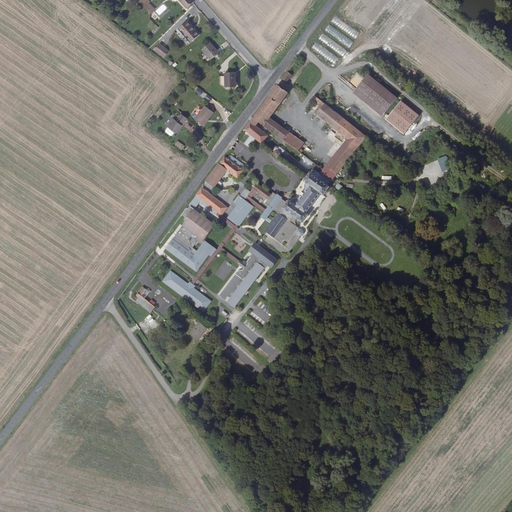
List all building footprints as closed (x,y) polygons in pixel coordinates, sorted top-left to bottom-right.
[(156,8),(147,0),(140,0),(138,2),(151,14),(156,8)] [(194,5),(189,0),(178,0),(189,10),(194,5)] [(157,25),(149,18),(144,22),(153,30),(157,25)] [(201,36),(190,22),(180,29),(192,43),(201,36)] [(328,25),(324,31),(352,49),(356,43),(328,25)] [(329,46),(333,41),(323,33),(319,38),(329,46)] [(321,54),(325,49),(316,42),(312,48),(321,54)] [(219,53),(211,43),(203,50),(211,59),(219,53)] [(171,52),(161,44),(157,51),(167,58),(171,52)] [(342,46),(336,49),(341,58),(347,54),(342,46)] [(296,83),(302,87),(314,71),(309,67),(296,83)] [(292,75),(288,71),(283,78),(287,82),(288,80),(292,75)] [(226,73),(226,76),(222,76),(222,84),(226,85),(226,87),(236,87),(236,72),(226,73)] [(401,99),(371,75),(356,92),(387,118),(401,99)] [(270,119),(288,94),(278,85),(253,119),(259,123),(276,136),(283,141),(288,134),(270,119)] [(198,87),(194,92),(200,96),(203,92),(198,87)] [(318,100),(310,93),(307,96),(319,107),(318,108),(320,110),(318,112),(319,113),(317,116),(347,139),(358,148),(365,138),(318,100)] [(404,135),(420,116),(401,101),(385,121),(404,135)] [(206,126),(215,114),(206,107),(197,119),(206,126)] [(174,121),(167,129),(168,130),(166,132),(173,138),(176,135),(177,136),(180,131),(181,132),(188,123),(181,117),(176,122),(174,121)] [(256,127),(259,123),(253,119),(245,130),(263,144),(269,137),(256,127)] [(347,139),(327,166),(337,174),(358,148),(347,139)] [(268,144),(273,149),(271,152),(276,158),(281,158),(295,170),(307,176),(310,172),(270,141),(268,144)] [(446,156),(437,159),(442,172),(451,169),(446,156)] [(231,157),(229,157),(227,160),(242,171),(244,169),(244,167),(231,157)] [(242,171),(227,160),(224,158),(205,182),(215,190),(228,174),(238,181),(244,173),(242,171)] [(337,174),(327,166),(323,170),(320,174),(325,179),(331,183),(337,174)] [(322,181),(325,179),(320,174),(316,172),(314,175),(313,174),(306,183),(308,184),(312,187),(297,206),(293,203),(292,202),(290,205),(287,203),(285,205),(279,200),(275,197),(274,197),(270,194),(259,186),(259,183),(258,182),(256,181),(254,181),(252,182),(251,183),(251,185),(251,186),(250,188),(253,191),(249,197),(252,199),(257,193),(266,200),(264,204),(267,207),(268,205),(272,209),(271,210),(277,214),(271,221),(269,223),(264,230),(266,232),(263,236),(264,237),(263,238),(282,253),(281,255),(284,258),(286,256),(287,257),(302,237),(304,237),(305,236),(304,233),(302,230),(298,231),(298,229),(295,227),(295,222),(297,220),(298,220),(303,223),(309,215),(307,214),(322,195),(324,196),(330,187),(322,181)] [(298,201),(295,201),(293,203),(297,206),(312,187),(308,184),(306,186),(307,189),(298,201)] [(228,208),(201,189),(180,216),(186,220),(174,236),(191,249),(195,244),(193,243),(196,238),(202,243),(214,226),(194,211),(200,204),(214,215),(216,211),(222,216),(228,208)] [(327,196),(318,210),(323,213),(331,199),(327,196)] [(238,206),(229,218),(238,226),(253,207),(241,197),(235,203),(238,206)] [(267,207),(260,215),(269,223),(271,221),(266,217),(271,210),(272,209),(268,205),(267,207)] [(254,208),(253,207),(238,226),(240,227),(254,208)] [(195,244),(199,247),(202,243),(196,238),(193,243),(195,244)] [(195,262),(170,243),(164,251),(189,270),(195,262)] [(257,246),(251,253),(258,258),(258,257),(261,256),(263,251),(257,246)] [(243,296),(264,268),(266,269),(273,259),(263,251),(261,256),(258,257),(258,258),(259,260),(256,264),(257,266),(256,267),(254,270),(253,271),(248,272),(244,275),(225,301),(234,308),(243,296)] [(266,269),(267,270),(269,267),(270,265),(272,266),(276,261),(273,259),(266,269)] [(179,286),(179,284),(179,282),(168,274),(160,284),(194,310),(202,300),(184,286),(183,286),(182,288),(179,286)] [(135,297),(138,299),(135,302),(152,314),(156,308),(145,300),(149,293),(141,287),(135,297)] [(200,339),(209,327),(200,321),(192,332),(200,339)]
